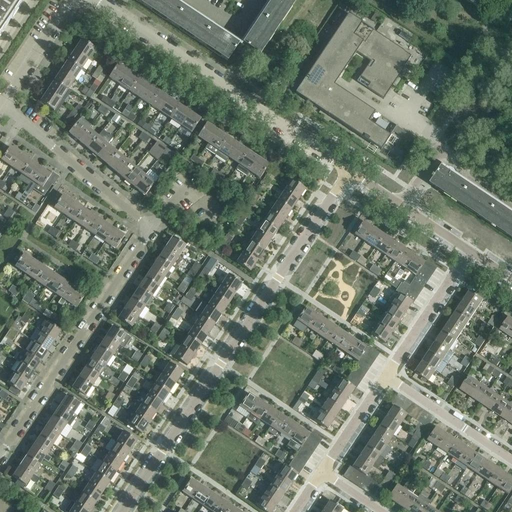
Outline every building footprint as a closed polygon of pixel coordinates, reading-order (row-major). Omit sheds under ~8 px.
[(0,0),(0,36),(18,10),(24,0),(0,0)] [(240,43),(176,0),(134,0),(141,4),(227,62),(240,43)] [(268,0),(265,4),(240,43),(250,49),(252,50),(260,55),(296,0),(268,0)] [(480,4),(482,0),(465,0),(473,4),(478,8),(480,4)] [(360,3),(355,11),(358,14),(363,6),(360,3)] [(375,13),(371,20),(374,22),(379,16),(375,13)] [(361,85),(388,103),(394,93),(416,60),(353,17),(300,97),(385,154),(401,130),(380,116),(339,89),(361,56),(375,65),(361,85)] [(406,34),(402,31),(398,36),(403,39),(406,34)] [(95,49),(82,40),(74,50),(88,59),(95,49)] [(68,61),(81,70),(88,59),(74,50),(68,61)] [(61,71),(74,80),(81,70),(68,61),(61,71)] [(111,67),(107,64),(103,69),(108,73),(111,67)] [(118,64),(109,77),(120,85),(129,71),(118,64)] [(99,75),(104,78),(108,73),(103,69),(99,75)] [(54,81),(68,90),(74,80),(61,71),(54,81)] [(129,71),(120,85),(130,92),(139,78),(129,71)] [(139,78),(130,92),(140,98),(149,85),(139,78)] [(71,92),(68,90),(54,81),(47,92),(64,103),(71,92)] [(98,87),(93,84),(89,90),(94,93),(98,87)] [(149,85),(140,98),(150,105),(159,92),(149,85)] [(86,95),(90,98),(94,93),(89,90),(86,95)] [(40,102),(57,113),(64,103),(47,92),(40,102)] [(159,92),(150,105),(160,112),(169,99),(159,92)] [(104,96),(101,101),(106,105),(110,100),(104,96)] [(169,99),(160,112),(171,119),(180,106),(169,99)] [(112,108),(115,104),(110,100),(106,105),(112,108)] [(83,108),(79,105),(74,110),(79,114),(83,108)] [(101,105),(97,111),(101,114),(106,108),(101,105)] [(180,106),(171,119),(181,126),(190,112),(180,106)] [(70,115),(74,118),(79,114),(74,110),(70,115)] [(124,110),(121,114),(127,118),(130,113),(124,110)] [(191,133),(200,120),(190,112),(181,126),(191,133)] [(132,122),(135,117),(130,113),(127,118),(132,122)] [(82,118),(69,133),(79,141),(89,129),(91,126),(82,118)] [(145,123),(142,128),(147,132),(151,127),(145,123)] [(197,137),(208,145),(218,131),(206,124),(197,137)] [(153,136),(156,131),(151,127),(147,132),(153,136)] [(88,149),(98,137),(89,129),(79,141),(88,149)] [(218,131),(208,145),(205,150),(215,157),(228,138),(218,131)] [(146,135),(142,141),(153,148),(157,142),(146,135)] [(97,157),(107,144),(98,137),(88,149),(97,157)] [(165,137),(162,142),(168,145),(171,141),(165,137)] [(228,138),(215,157),(225,163),(229,158),(238,145),(228,138)] [(173,149),(176,144),(171,141),(168,145),(173,149)] [(157,142),(153,148),(163,155),(167,149),(157,142)] [(106,164),(117,152),(107,144),(97,157),(106,164)] [(239,165),(248,151),(238,145),(229,158),(239,165)] [(10,147),(1,160),(12,168),(21,155),(10,147)] [(173,162),(178,156),(167,149),(163,155),(162,155),(173,162)] [(248,151),(239,165),(236,169),(246,176),(249,172),(259,158),(248,151)] [(116,172),(126,160),(117,152),(106,164),(116,172)] [(22,174),(31,161),(21,155),(12,168),(22,174)] [(193,156),(190,160),(195,164),(198,159),(193,156)] [(260,179),(269,165),(259,158),(249,172),(260,179)] [(201,168),(204,163),(198,159),(195,164),(201,168)] [(126,180),(136,168),(126,160),(116,172),(126,180)] [(32,181),(41,168),(31,161),(22,174),(32,181)] [(444,193),(511,238),(511,210),(465,179),(464,181),(457,177),(458,175),(458,174),(457,172),(456,171),(454,170),(452,169),(450,169),(444,165),(436,177),(435,176),(433,178),(435,179),(431,184),(444,193)] [(36,184),(49,193),(53,186),(54,186),(60,178),(53,172),(51,175),(41,168),(32,181),(25,192),(28,195),(29,195),(36,184)] [(135,188),(145,176),(136,168),(126,180),(135,188)] [(213,169),(210,174),(216,177),(219,173),(213,169)] [(144,196),(157,180),(148,173),(145,176),(135,188),(144,196)] [(222,181),(225,177),(219,173),(216,177),(222,181)] [(273,177),(268,173),(265,178),(270,182),(273,177)] [(299,185),(302,180),(292,173),(288,179),(291,180),(284,191),(298,200),(305,190),(299,185)] [(262,182),(267,186),(270,182),(265,178),(262,182)] [(234,183),(231,187),(236,191),(239,187),(234,183)] [(242,195),(245,190),(239,187),(236,191),(242,195)] [(298,200),(284,191),(277,201),(291,210),(298,200)] [(28,195),(25,192),(22,196),(19,201),(22,204),(28,195)] [(260,198),(254,194),(251,198),(257,202),(260,198)] [(63,195),(54,208),(65,215),(73,202),(63,195)] [(248,203),(254,207),(257,202),(251,198),(248,203)] [(291,210),(277,201),(271,211),(284,220),(291,210)] [(75,222),(83,209),(73,202),(65,215),(75,222)] [(40,207),(36,204),(32,210),(36,213),(40,207)] [(91,210),(89,213),(83,209),(75,222),(85,229),(95,213),(91,210)] [(284,220),(271,211),(264,221),(277,231),(284,220)] [(97,218),(99,215),(95,213),(85,229),(95,236),(103,222),(97,218)] [(234,223),(240,227),(243,222),(238,218),(234,223)] [(277,231),(264,221),(257,231),(271,241),(277,231)] [(363,221),(354,235),(365,242),(374,229),(363,221)] [(105,242),(114,229),(103,222),(95,236),(105,242)] [(116,249),(124,236),(114,229),(105,242),(116,249)] [(374,229),(365,242),(375,248),(384,235),(374,229)] [(250,242),(264,251),(271,241),(257,231),(250,242)] [(224,239),(229,243),(233,239),(227,235),(224,239)] [(384,235),(375,248),(385,255),(394,242),(384,235)] [(186,246),(173,237),(166,248),(179,256),(186,246)] [(221,244),(227,248),(229,243),(224,239),(221,244)] [(264,251),(250,242),(243,252),(257,262),(264,251)] [(394,242),(385,255),(395,262),(404,249),(394,242)] [(182,259),(179,256),(166,248),(159,258),(172,267),(175,269),(182,259)] [(404,249),(395,262),(405,269),(414,256),(404,249)] [(236,263),(250,272),(257,262),(243,252),(236,263)] [(24,254),(15,267),(26,274),(34,261),(24,254)] [(414,256),(405,269),(416,276),(416,275),(419,270),(423,265),(424,263),(414,256)] [(168,272),(172,267),(159,258),(152,268),(165,277),(168,278),(171,274),(168,272)] [(211,258),(205,267),(212,272),(218,263),(211,258)] [(426,260),(424,263),(423,265),(433,273),(437,268),(426,260)] [(34,261),(26,274),(36,281),(44,267),(34,261)] [(433,273),(423,265),(419,270),(430,278),(433,273)] [(44,267),(36,281),(46,288),(55,274),(44,267)] [(210,271),(205,267),(202,271),(207,275),(210,271)] [(165,277),(152,268),(145,278),(159,287),(165,277)] [(190,270),(186,276),(188,277),(192,280),(196,274),(190,270)] [(392,275),(388,272),(383,280),(393,287),(397,281),(403,272),(400,270),(394,279),(391,277),(392,275)] [(430,278),(419,270),(416,275),(427,283),(430,278)] [(199,276),(204,280),(207,275),(202,271),(199,276)] [(55,274),(46,288),(56,294),(65,281),(55,274)] [(242,284),(228,274),(221,285),(235,294),(242,284)] [(427,283),(416,275),(416,276),(413,280),(424,288),(427,283)] [(159,287),(145,278),(139,288),(152,297),(159,287)] [(424,288),(413,280),(409,285),(420,293),(424,288)] [(65,281),(56,294),(66,301),(75,288),(76,285),(72,282),(71,285),(65,281)] [(215,295),(228,305),(235,294),(221,285),(215,295)] [(406,290),(417,298),(420,293),(409,285),(406,290)] [(197,291),(191,287),(188,292),(194,296),(197,291)] [(76,308),(85,295),(75,288),(66,301),(76,308)] [(152,297),(139,288),(132,298),(145,307),(152,297)] [(487,302),(490,297),(478,289),(475,294),(470,291),(463,301),(477,310),(483,300),(487,302)] [(402,296),(412,303),(413,303),(417,298),(406,290),(402,296)] [(194,296),(188,292),(185,296),(191,300),(194,296)] [(399,294),(394,300),(392,298),(389,303),(405,313),(412,303),(402,296),(399,294)] [(208,305),(221,315),(228,305),(215,295),(208,305)] [(145,307),(132,298),(125,308),(138,317),(145,307)] [(457,311),(470,320),(477,310),(463,301),(457,311)] [(405,313),(389,303),(386,307),(389,308),(385,314),(398,323),(405,313)] [(201,316),(215,325),(221,315),(208,305),(201,316)] [(301,314),(297,320),(307,327),(316,314),(305,307),(301,314)] [(36,314),(28,308),(21,319),(27,323),(29,320),(31,321),(36,314)] [(118,319),(131,328),(138,317),(125,308),(118,319)] [(46,309),(43,314),(49,319),(53,314),(46,309)] [(297,311),(293,317),(297,320),(301,314),(297,311)] [(450,322),(463,331),(470,320),(457,311),(450,322)] [(171,317),(177,321),(180,316),(174,312),(171,317)] [(316,314),(307,327),(317,334),(326,321),(316,314)] [(398,323),(385,314),(378,324),(391,333),(398,323)] [(194,326),(208,335),(215,325),(201,316),(194,326)] [(511,319),(509,317),(500,330),(510,337),(511,334),(511,319)] [(326,321),(317,334),(328,341),(336,328),(326,321)] [(61,331),(48,322),(41,333),(54,341),(61,331)] [(161,327),(155,322),(152,327),(158,331),(161,327)] [(443,332),(456,341),(463,331),(450,322),(443,332)] [(378,339),(384,344),(391,333),(378,324),(371,335),(378,339)] [(125,349),(132,339),(113,326),(106,337),(119,345),(125,349)] [(187,336),(201,345),(208,335),(194,326),(187,336)] [(169,332),(164,328),(161,333),(166,337),(169,332)] [(336,328),(328,341),(337,348),(346,335),(336,328)] [(436,342),(449,351),(456,341),(443,332),(436,342)] [(54,341),(41,333),(34,343),(47,352),(54,341)] [(158,337),(164,341),(166,337),(161,333),(158,337)] [(346,335),(337,348),(348,355),(357,342),(346,335)] [(16,340),(10,336),(7,340),(13,344),(16,340)] [(180,346),(194,356),(201,345),(187,336),(180,346)] [(119,345),(106,337),(99,347),(112,356),(119,345)] [(357,342),(348,355),(358,361),(361,356),(365,351),(367,348),(357,342)] [(430,352),(443,360),(449,351),(436,342),(430,352)] [(47,352),(34,343),(27,353),(40,362),(47,352)] [(173,357),(187,366),(194,356),(180,346),(173,357)] [(368,346),(367,348),(365,351),(376,359),(380,353),(368,346)] [(112,356),(99,347),(92,357),(106,366),(112,356)] [(376,359),(365,351),(361,356),(373,364),(376,359)] [(423,362),(436,371),(443,360),(430,352),(423,362)] [(25,356),(20,353),(15,360),(21,363),(34,372),(40,362),(27,353),(25,356)] [(151,360),(145,356),(142,361),(148,365),(151,360)] [(373,364),(361,356),(358,361),(358,362),(369,369),(373,364)] [(106,366),(92,357),(86,367),(99,376),(106,366)] [(478,358),(475,362),(484,368),(487,364),(478,358)] [(139,365),(145,369),(148,365),(142,361),(139,365)] [(369,369),(358,362),(355,367),(366,374),(369,369)] [(416,373),(429,382),(436,371),(423,362),(416,373)] [(34,372),(21,363),(14,373),(27,382),(34,372)] [(183,372),(169,363),(162,374),(176,383),(183,372)] [(99,376),(86,367),(79,378),(92,386),(99,376)] [(366,374),(355,367),(351,371),(362,379),(366,374)] [(362,379),(351,371),(348,376),(359,384),(362,379)] [(7,384),(20,393),(27,382),(14,373),(7,384)] [(155,384),(169,393),(176,383),(162,374),(155,384)] [(354,388),(356,389),(359,384),(348,376),(345,382),(354,388)] [(137,381),(131,377),(128,381),(134,385),(137,381)] [(469,377),(460,390),(471,397),(479,383),(469,377)] [(72,388),(85,397),(92,386),(79,378),(72,388)] [(341,379),(337,386),(334,384),(332,388),(334,390),(348,398),(354,388),(345,382),(341,379)] [(125,386),(131,390),(134,385),(128,381),(125,386)] [(481,404),(490,390),(479,383),(471,397),(481,404)] [(148,394),(162,403),(169,393),(155,384),(148,394)] [(11,387),(8,391),(16,396),(19,392),(11,387)] [(348,398),(334,390),(328,400),(341,408),(348,398)] [(491,410),(500,397),(490,390),(481,404),(491,410)] [(444,400),(448,395),(443,391),(439,397),(444,400)] [(244,399),(239,406),(250,413),(258,400),(248,393),(244,399)] [(142,405),(155,414),(162,403),(148,394),(142,405)] [(391,404),(393,406),(396,408),(404,397),(398,394),(391,404)] [(80,404),(67,395),(60,405),(73,414),(80,404)] [(240,396),(235,404),(239,406),(244,399),(240,396)] [(124,401),(118,397),(115,402),(120,406),(124,401)] [(401,411),(409,401),(404,397),(396,408),(401,411)] [(501,417),(510,404),(500,397),(491,410),(501,417)] [(258,400),(250,413),(260,420),(269,407),(258,400)] [(341,408),(328,400),(321,410),(334,419),(341,408)] [(409,401),(401,411),(406,415),(407,415),(414,404),(409,401)] [(112,406),(117,410),(120,406),(115,402),(112,406)] [(414,404),(407,415),(411,418),(418,407),(414,404)] [(511,424),(511,422),(511,405),(510,404),(501,417),(511,424)] [(71,427),(77,417),(73,414),(60,405),(53,415),(67,424),(71,427)] [(135,415),(148,424),(155,414),(142,405),(135,415)] [(386,416),(399,425),(406,415),(401,411),(396,408),(393,406),(386,416)] [(269,407),(260,420),(270,427),(279,413),(269,407)] [(418,407),(411,418),(416,421),(423,411),(418,407)] [(314,420),(327,429),(334,419),(321,410),(314,420)] [(423,411),(416,421),(421,425),(428,414),(423,411)] [(135,415),(131,412),(124,423),(141,435),(148,424),(135,415)] [(279,413),(270,427),(280,434),(289,420),(279,413)] [(426,428),(433,417),(428,414),(421,425),(426,428)] [(67,424),(53,415),(46,425),(60,434),(67,424)] [(399,425),(386,416),(380,426),(393,435),(399,425)] [(97,424),(91,420),(88,424),(94,428),(97,424)] [(289,420),(280,434),(291,440),(300,427),(289,420)] [(60,434),(46,425),(40,435),(53,444),(60,434)] [(105,428),(99,425),(96,429),(102,433),(105,428)] [(393,435),(380,426),(373,437),(386,445),(393,435)] [(300,427),(291,440),(301,447),(304,442),(308,437),(310,434),(300,427)] [(435,427),(426,440),(437,447),(446,434),(435,427)] [(94,434),(99,437),(102,433),(96,429),(94,434)] [(137,441),(124,431),(116,442),(130,452),(137,441)] [(311,432),(310,434),(308,437),(318,444),(322,439),(311,432)] [(446,434),(437,447),(447,454),(456,441),(446,434)] [(53,444),(40,435),(33,446),(46,455),(53,444)] [(304,442),(315,449),(318,444),(308,437),(304,442)] [(391,449),(386,445),(373,437),(366,447),(384,459),(391,449)] [(453,458),(450,461),(455,464),(466,447),(456,441),(447,454),(453,458)] [(109,453),(123,462),(130,452),(116,442),(109,453)] [(301,447),(312,454),(315,449),(304,442),(301,447)] [(69,451),(72,453),(70,456),(73,458),(80,448),(74,444),(72,448),(71,447),(69,451)] [(92,449),(86,445),(83,450),(89,453),(92,449)] [(52,458),(46,455),(33,446),(26,456),(40,465),(43,460),(49,463),(52,458)] [(312,454),(301,447),(298,452),(308,459),(312,454)] [(384,459),(366,447),(359,457),(372,465),(377,469),(384,459)] [(460,467),(462,464),(467,467),(476,454),(466,447),(455,464),(460,467)] [(80,454),(86,458),(89,453),(83,450),(80,454)] [(308,459),(298,452),(294,457),(305,464),(308,459)] [(103,463),(116,472),(123,462),(109,453),(103,463)] [(476,454),(467,467),(477,474),(486,461),(476,454)] [(40,465),(26,456),(19,466),(33,475),(40,465)] [(305,464),(294,457),(291,462),(302,469),(305,464)] [(365,476),(372,465),(359,457),(352,467),(355,469),(360,473),(365,476)] [(486,461),(477,474),(487,481),(496,468),(486,461)] [(287,467),(297,474),(298,475),(302,469),(291,462),(287,467)] [(426,471),(431,465),(427,462),(422,468),(426,471)] [(96,473),(110,482),(116,472),(103,463),(96,473)] [(58,469),(64,473),(67,468),(61,464),(58,469)] [(287,467),(284,465),(277,476),(290,485),(297,474),(287,467)] [(12,477),(25,486),(33,475),(19,466),(12,477)] [(78,470),(72,466),(69,470),(75,474),(78,470)] [(355,469),(352,467),(350,466),(343,477),(348,480),(355,469)] [(496,468),(487,481),(498,488),(507,475),(496,468)] [(355,469),(348,480),(353,484),(360,473),(355,469)] [(66,475),(72,479),(75,474),(69,470),(66,475)] [(86,481),(103,492),(110,482),(96,473),(93,471),(86,481)] [(358,487),(365,476),(360,473),(353,484),(358,487)] [(392,479),(386,475),(379,485),(380,486),(385,489),(392,479)] [(508,495),(511,489),(511,478),(507,475),(498,488),(508,495)] [(290,485),(277,476),(271,486),(283,494),(290,485)] [(365,476),(358,487),(363,490),(370,479),(365,476)] [(447,484),(451,478),(447,476),(443,481),(447,484)] [(191,479),(182,492),(193,499),(202,486),(191,479)] [(370,479),(363,490),(368,494),(375,483),(370,479)] [(85,482),(88,484),(82,494),(96,503),(103,492),(86,481),(85,482)] [(375,483),(368,494),(373,497),(380,486),(379,485),(375,483)] [(396,485),(387,498),(398,505),(410,486),(406,483),(402,489),(396,485)] [(64,490),(59,486),(56,491),(62,495),(64,490)] [(202,486),(193,499),(203,506),(212,493),(202,486)] [(283,494),(271,486),(263,496),(276,505),(283,494)] [(380,486),(373,497),(378,500),(385,489),(380,486)] [(411,495),(415,489),(410,486),(398,505),(408,511),(417,499),(411,495)] [(470,494),(471,492),(467,489),(463,495),(473,502),(476,498),(470,494)] [(53,495),(59,499),(62,495),(56,491),(53,495)] [(212,493),(203,506),(211,511),(213,511),(222,500),(212,493)] [(82,494),(75,504),(87,511),(93,511),(94,511),(92,509),(96,503),(82,494)] [(408,511),(422,511),(427,506),(430,501),(420,494),(417,499),(408,511)] [(256,507),(264,511),(271,511),(276,505),(263,496),(256,507)] [(222,500),(213,511),(228,511),(232,507),(222,500)] [(87,511),(75,504),(71,501),(64,511),(87,511)] [(346,511),(330,501),(323,511),(324,511),(346,511)] [(488,511),(492,505),(487,503),(483,509),(488,511)]
